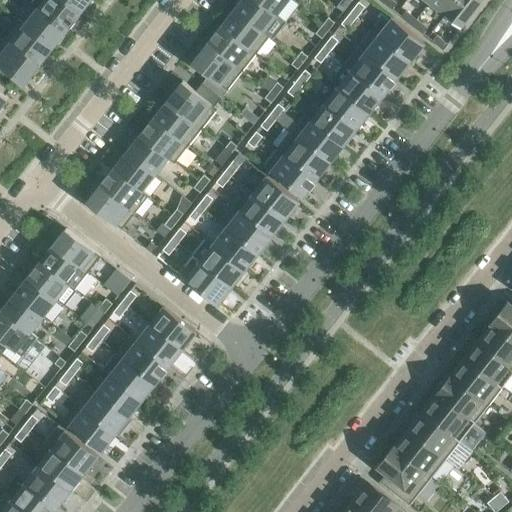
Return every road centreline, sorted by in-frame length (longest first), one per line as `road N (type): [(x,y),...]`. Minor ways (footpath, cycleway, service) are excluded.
road 1 (residential): [(257,356),(511,33)]
road 2 (residential): [(303,511),(511,251)]
road 3 (residential): [(38,179),(257,356)]
road 4 (residential): [(185,0),(38,179)]
road 5 (residential): [(134,511),(257,356)]
